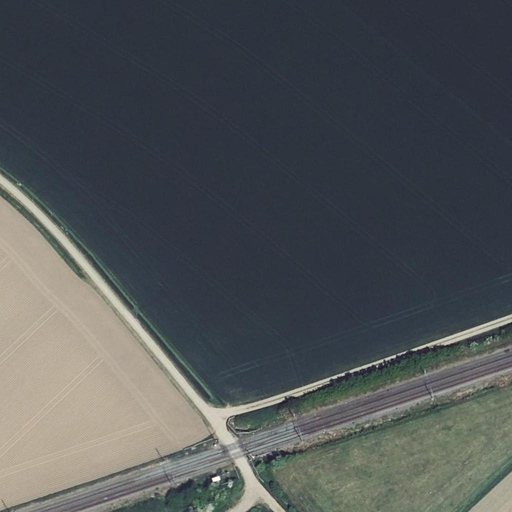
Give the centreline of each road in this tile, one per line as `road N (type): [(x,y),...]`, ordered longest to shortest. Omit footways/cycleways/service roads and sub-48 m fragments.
road 1 (unclassified): [(0,178),(69,245),(259,489)]
road 2 (track): [(209,416),(511,320)]
